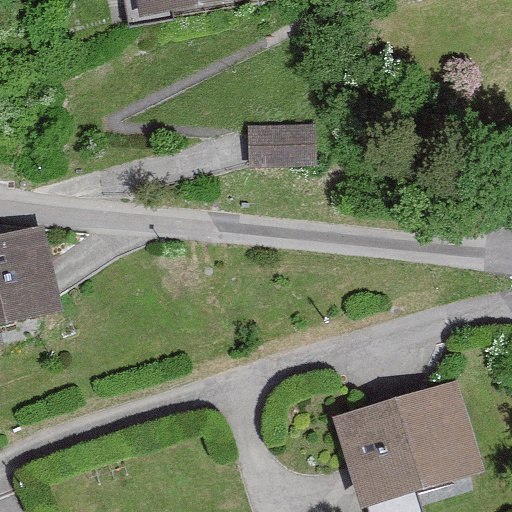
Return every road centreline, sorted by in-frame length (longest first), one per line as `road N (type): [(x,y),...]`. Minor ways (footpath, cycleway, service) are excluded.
road 1 (residential): [(511,306),(209,386),(0,463)]
road 2 (residential): [(511,255),(0,201)]
